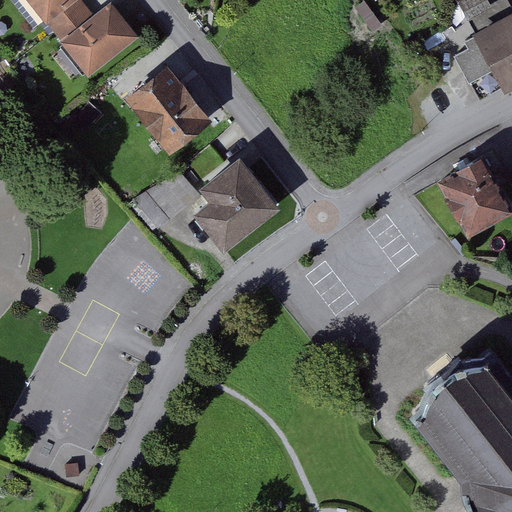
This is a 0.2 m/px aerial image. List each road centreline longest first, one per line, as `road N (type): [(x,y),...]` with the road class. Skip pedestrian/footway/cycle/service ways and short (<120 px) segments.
road 1 (residential): [(103,511),(205,325),(330,221)]
road 2 (residential): [(162,0),(330,221)]
road 3 (residential): [(330,221),(459,129),(511,103)]
